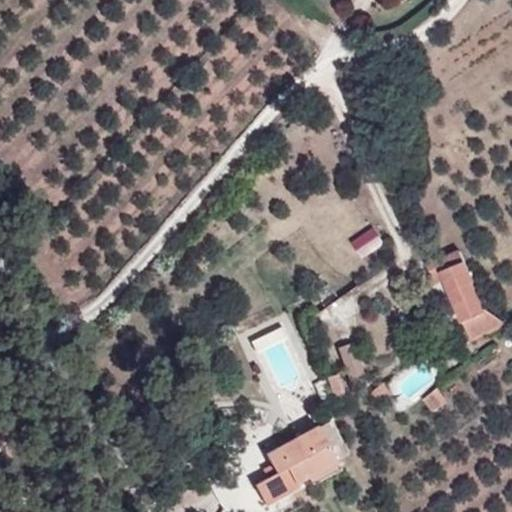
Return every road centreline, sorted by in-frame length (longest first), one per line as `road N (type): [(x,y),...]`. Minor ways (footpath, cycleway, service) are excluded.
road 1 (residential): [(31,328),(94,310),(310,75),(420,36),(458,0)]
road 2 (residential): [(152,511),(31,328)]
